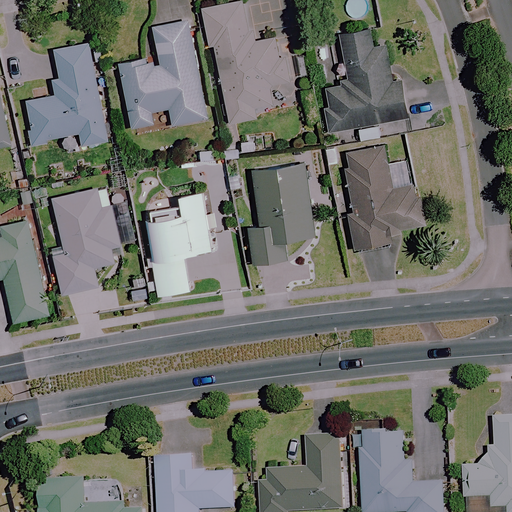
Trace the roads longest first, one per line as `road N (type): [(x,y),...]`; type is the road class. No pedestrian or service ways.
road 1 (secondary): [(0,376),(272,328),(511,307)]
road 2 (secondary): [(511,345),(298,365),(0,413)]
road 3 (residential): [(511,292),(502,285),(480,109),(445,0)]
